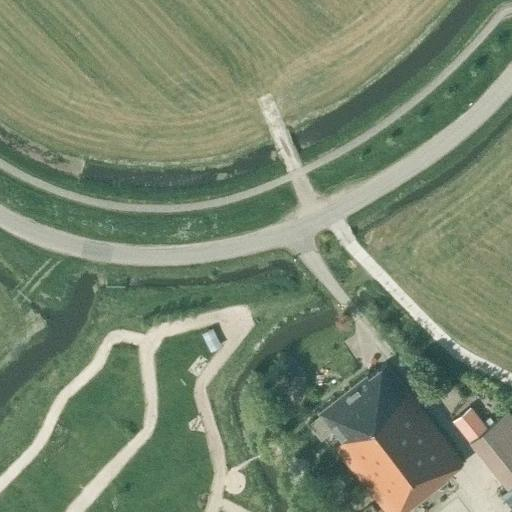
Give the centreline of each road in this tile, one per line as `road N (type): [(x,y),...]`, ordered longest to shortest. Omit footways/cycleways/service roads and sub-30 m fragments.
road 1 (tertiary): [(0,217),(56,242),(108,253),(243,246),(294,231),(415,163),(511,76)]
road 2 (track): [(511,381),(454,351),(357,258),(330,213)]
road 3 (track): [(316,220),(259,103)]
